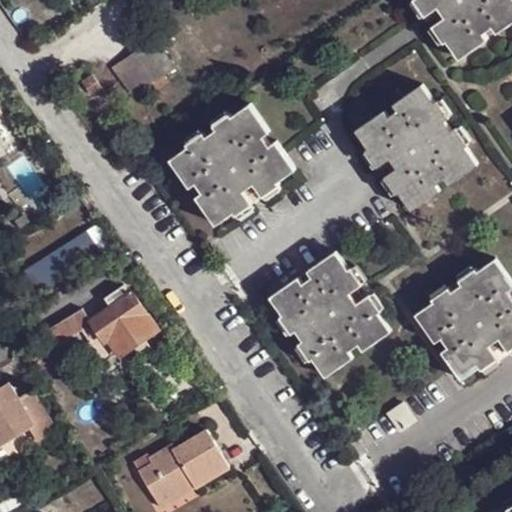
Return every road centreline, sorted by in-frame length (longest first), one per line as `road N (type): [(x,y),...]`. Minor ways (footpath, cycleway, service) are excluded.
road 1 (residential): [(188,307),(29,83)]
road 2 (residential): [(333,511),(188,307)]
road 3 (residential): [(337,511),(368,470),(511,374)]
road 4 (residential): [(188,307),(363,186)]
road 5 (unknown): [(0,347),(151,254)]
road 6 (residential): [(148,0),(29,83)]
